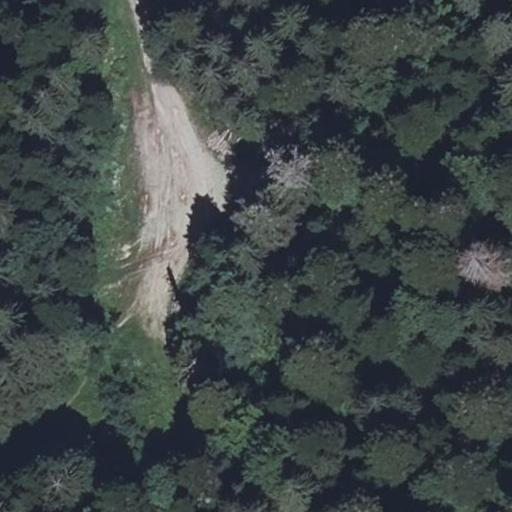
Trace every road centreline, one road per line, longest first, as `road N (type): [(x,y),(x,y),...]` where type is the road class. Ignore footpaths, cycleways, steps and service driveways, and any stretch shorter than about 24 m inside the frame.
road 1 (track): [(511,44),(363,142),(252,196),(165,154)]
road 2 (unclassified): [(139,0),(165,127),(170,306)]
